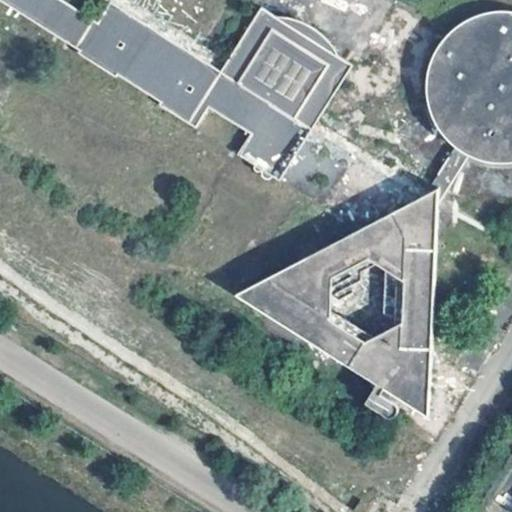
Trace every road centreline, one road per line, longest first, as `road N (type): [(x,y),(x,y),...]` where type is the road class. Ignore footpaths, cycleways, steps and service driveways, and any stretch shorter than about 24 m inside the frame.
road 1 (residential): [(0,350),(258,511)]
road 2 (unknown): [(413,511),(511,358)]
